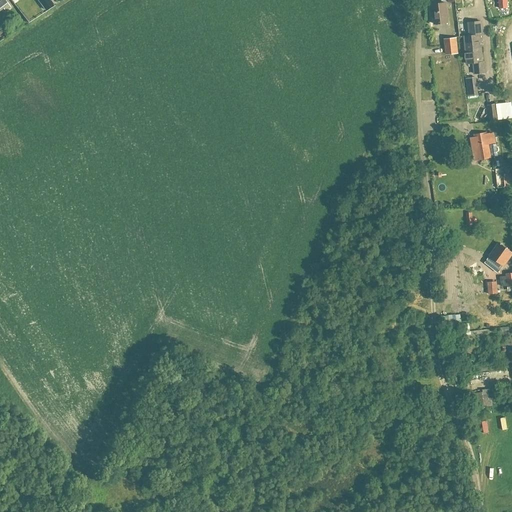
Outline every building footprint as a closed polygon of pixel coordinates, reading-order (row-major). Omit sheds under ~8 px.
[(0,14),(11,7),(5,0),(1,0),(0,1),(0,14)] [(46,11),(53,5),(49,0),(39,0),(38,1),(46,11)] [(494,0),(495,13),(503,13),(503,8),(511,8),(510,0),(494,0)] [(434,24),(447,22),(445,2),(432,4),(434,24)] [(471,49),(480,48),(479,35),(481,34),(480,21),(467,22),(468,35),(463,36),(465,51),(471,50),(471,49)] [(445,54),(458,53),(456,37),(444,39),(445,54)] [(471,50),(465,51),(466,63),(472,63),(473,73),(485,72),(484,61),(482,62),(480,48),(471,49),(471,50)] [(481,81),(469,82),(470,93),(481,92),(481,81)] [(494,134),(487,136),(475,138),(477,150),(473,151),(475,163),(491,160),(489,144),(496,143),(494,134)] [(504,168),(496,169),(498,188),(506,187),(504,168)] [(492,206),(504,203),(501,193),(489,197),(492,206)] [(498,272),(511,252),(499,243),(490,255),(494,258),(489,266),(498,272)] [(489,294),(497,293),(496,282),(488,283),(489,294)] [(463,315),(456,316),(457,324),(464,323),(463,315)] [(472,393),(474,408),(492,406),(492,402),(496,401),(495,388),(482,390),(482,392),(472,393)]
